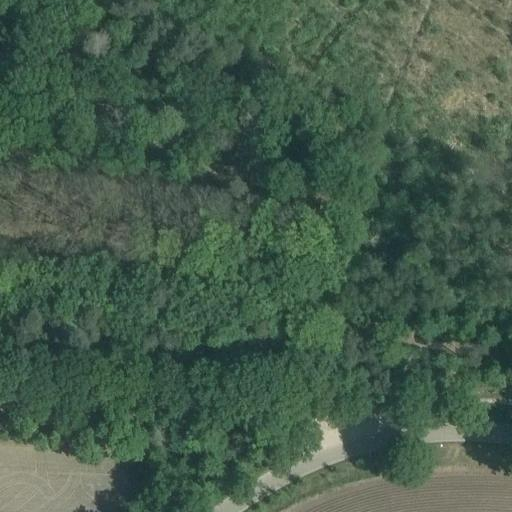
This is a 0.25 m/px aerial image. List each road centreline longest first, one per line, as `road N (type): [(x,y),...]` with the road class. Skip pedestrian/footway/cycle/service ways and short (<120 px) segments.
road 1 (track): [(389,438),(304,416),(0,401)]
road 2 (unclassified): [(225,511),(301,468),(389,438)]
road 3 (unclassified): [(511,435),(442,430),(389,438)]
